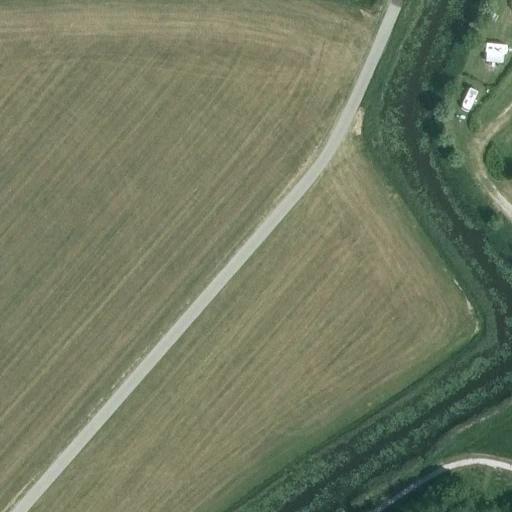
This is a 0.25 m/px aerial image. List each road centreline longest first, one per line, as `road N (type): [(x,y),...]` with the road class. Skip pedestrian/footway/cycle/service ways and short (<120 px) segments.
road 1 (unclassified): [(18,511),(318,161),(396,0)]
road 2 (track): [(511,108),(476,148),(473,167),(511,212)]
